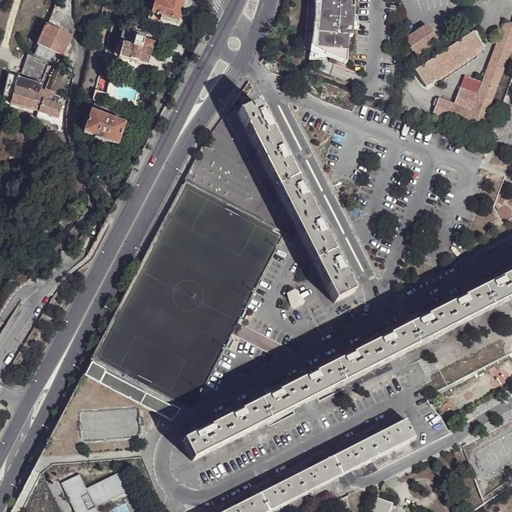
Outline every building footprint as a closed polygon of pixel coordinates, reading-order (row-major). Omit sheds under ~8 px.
[(177,19),(183,0),(159,0),(159,1),(158,1),(157,3),(155,4),(153,9),(154,11),(154,13),(161,16),(159,21),(179,27),(181,21),(177,19)] [(317,0),(306,0),(303,49),(309,50),(308,61),(345,64),(324,56),(324,51),(314,50),(317,0)] [(317,0),(314,50),(324,51),(324,56),(345,64),(347,37),(351,37),(353,9),(349,9),(349,0),(317,0)] [(28,31),(39,37),(46,25),(34,18),(28,31)] [(471,111),(452,104),(438,100),(432,114),(480,133),(485,121),(489,123),(491,117),(487,116),(511,51),(511,24),(504,22),(477,95),(471,111)] [(46,25),(39,37),(36,44),(37,44),(34,52),(51,60),(55,52),(58,54),(58,56),(61,57),(61,59),(68,61),(71,54),(64,50),(71,35),(46,25)] [(410,44),(417,57),(440,43),(429,25),(411,36),(410,44)] [(426,87),(482,49),(482,50),(483,49),(474,36),(477,34),(475,31),(472,33),(471,32),(471,33),(415,71),(414,70),(413,71),(425,88),(426,87)] [(148,65),(154,43),(135,38),(133,46),(120,43),(119,45),(118,44),(115,54),(116,54),(112,70),(126,74),(129,60),(148,65)] [(11,98),(10,104),(38,111),(57,117),(61,106),(57,104),(59,97),(39,90),(41,84),(7,75),(3,96),(11,98)] [(459,88),(452,104),(471,111),(477,95),(459,88)] [(106,93),(94,90),(92,99),(103,102),(106,93)] [(110,108),(94,101),(91,109),(108,115),(110,108)] [(259,103),(239,113),(259,153),(279,143),(274,132),(270,125),(266,118),(259,103)] [(124,123),(90,112),(84,133),(95,137),(95,138),(105,142),(106,141),(117,144),(124,123)] [(145,135),(148,137),(153,127),(128,115),(126,120),(139,126),(142,125),(148,128),(145,135)] [(279,143),(259,153),(284,202),(304,191),(292,169),(289,163),(285,154),(279,143)] [(304,191),(284,202),(300,233),(320,223),(311,206),(308,199),(304,191)] [(58,223),(65,228),(71,222),(65,217),(58,223)] [(322,228),(320,223),(300,233),(320,272),(339,262),(330,243),(327,236),(322,228)] [(341,265),(339,262),(320,272),(335,303),(355,293),(349,280),(345,273),(341,265)] [(490,287),(481,292),(491,312),(511,300),(511,275),(504,280),(498,283),(490,287)] [(495,278),(498,283),(504,280),(500,275),(495,278)] [(488,282),(490,287),(498,283),(495,278),(488,282)] [(290,293),(296,306),(304,302),(297,289),(290,293)] [(453,305),(445,310),(455,330),(491,312),(481,292),(468,298),(461,301),(453,305)] [(458,296),(461,301),(468,298),(465,293),(458,296)] [(451,300),(453,305),(461,301),(458,296),(451,300)] [(419,323),(408,329),(418,349),(455,330),(445,310),(434,315),(426,319),(419,323)] [(426,319),(434,315),(431,310),(424,315),(426,319)] [(381,343),(373,347),(383,367),(418,349),(408,329),(398,334),(389,339),(381,343)] [(389,339),(398,334),(395,330),(387,335),(389,339)] [(381,343),(389,339),(387,335),(379,339),(381,343)] [(345,361),(331,368),(341,388),(383,367),(373,347),(361,353),(352,357),(345,361)] [(350,353),(352,357),(361,353),(359,348),(350,353)] [(342,357),(345,361),(352,357),(350,353),(342,357)] [(301,382),(294,386),(304,406),(311,402),(341,388),(331,368),(320,373),(313,376),(306,380),(301,382)] [(311,372),(313,376),(320,373),(317,368),(311,372)] [(146,394),(105,373),(99,384),(140,405),(146,394)] [(271,398),(263,402),(273,422),(304,406),(294,386),(284,391),(277,395),(271,398)] [(274,390),(277,395),(284,391),(281,386),(274,390)] [(234,417),(226,421),(236,440),(273,422),(263,402),(251,408),(241,413),(234,417)] [(239,409),(241,413),(251,408),(248,404),(239,409)] [(231,413),(234,417),(241,413),(239,409),(231,413)] [(414,440),(404,420),(395,425),(387,429),(379,433),(369,438),(379,458),(414,440)] [(393,420),(385,424),(387,429),(395,425),(393,420)] [(197,436),(183,443),(193,462),(236,440),(226,421),(215,427),(205,432),(197,436)] [(203,427),(205,432),(215,427),(212,422),(203,427)] [(385,424),(377,429),(379,433),(387,429),(385,424)] [(195,431),(197,436),(205,432),(203,427),(195,431)] [(379,458),(369,438),(358,444),(351,447),(343,451),(333,457),(343,476),(379,458)] [(351,447),(358,444),(355,438),(348,441),(351,447)] [(343,451),(351,447),(348,441),(340,445),(343,451)] [(299,474),(309,494),(343,476),(333,457),(320,463),(314,467),(307,470),(299,474)] [(311,461),(314,467),(320,463),(317,458),(311,461)] [(304,465),(307,470),(314,467),(311,461),(304,465)] [(82,477),(64,486),(76,511),(101,511),(101,509),(132,494),(122,473),(88,489),(82,477)] [(264,492),(274,511),(309,494),(299,474),(288,480),(279,484),(272,488),(264,492)] [(276,479),(279,484),(288,480),(285,474),(276,479)] [(269,484),(272,488),(279,484),(276,479),(269,484)] [(227,510),(228,511),(274,511),(264,492),(253,497),(242,503),(234,506),(227,510)] [(239,498),(242,503),(253,497),(250,492),(239,498)] [(232,502),(234,506),(242,503),(239,498),(232,502)] [(373,511),(393,511),(394,509),(376,502),(373,511)]
